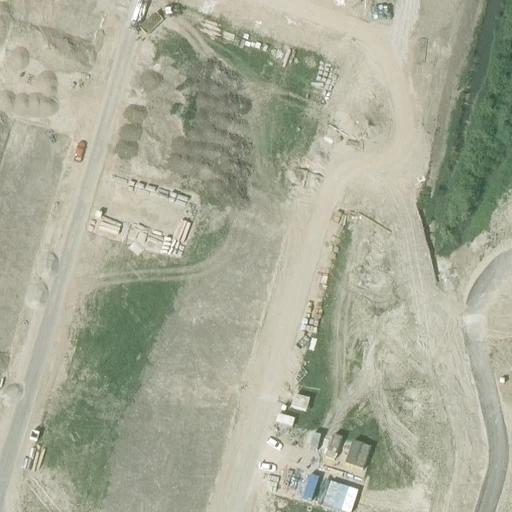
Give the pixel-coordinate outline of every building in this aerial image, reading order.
[(24,0),(19,13),(33,18),(36,9),(57,17),(63,0),(24,0)] [(63,0),(57,17),(79,25),(75,34),(89,39),(98,15),(86,10),(89,0),(63,0)] [(166,7),(151,45),(172,53),(187,15),(166,7)] [(187,15),(172,53),(192,61),(207,23),(187,15)] [(207,23),(192,61),(213,69),(227,31),(207,23)] [(227,31),(213,69),(233,76),(247,38),(227,31)] [(247,38),(233,76),(253,84),(268,46),(247,38)] [(268,46),(253,84),(273,92),(288,54),(268,46)] [(288,54),(273,92),(293,100),(308,62),(288,54)] [(308,62),(293,100),(314,108),(329,70),(308,62)] [(150,76),(147,86),(160,89),(163,80),(150,76)] [(171,82),(168,92),(181,95),(183,85),(171,82)] [(183,85),(181,95),(193,99),(196,89),(183,85)] [(140,90),(133,111),(173,122),(179,101),(140,90)] [(212,94),(210,103),(222,107),(225,97),(212,94)] [(230,108),(227,117),(240,121),(243,111),(230,108)] [(133,111),(127,132),(167,143),(173,122),(133,111)] [(243,111),(240,121),(253,125),(255,115),(243,111)] [(210,120),(206,132),(216,135),(220,122),(210,120)] [(269,125),(267,135),(279,138),(282,129),(269,125)] [(282,129),(279,138),(292,142),(295,132),(282,129)] [(26,130),(20,151),(59,163),(65,141),(26,130)] [(127,132),(122,153),(161,164),(167,143),(127,132)] [(206,132),(203,145),(212,148),(216,135),(206,132)] [(223,132),(219,145),(229,147),(233,135),(223,132)] [(266,135),(260,156),(299,167),(305,146),(266,135)] [(20,151),(14,172),(53,183),(59,163),(20,151)] [(122,153),(115,174),(154,186),(161,164),(122,153)] [(217,153),(214,164),(223,167),(227,155),(217,153)] [(260,156),(254,177),(293,188),(299,167),(260,156)] [(198,161),(194,174),(204,176),(208,164),(198,161)] [(214,164),(210,178),(219,181),(223,167),(214,164)] [(14,172),(8,193),(47,204),(53,183),(14,172)] [(194,174),(191,186),(201,189),(204,176),(194,174)] [(254,177),(248,198),(287,209),(293,188),(254,177)] [(0,212),(0,228),(14,233),(17,219),(41,226),(47,204),(8,193),(2,213),(0,212)] [(206,194),(202,207),(212,210),(216,197),(206,194)] [(248,198),(242,219),(278,229),(281,230),(287,209),(248,198)] [(358,205),(349,228),(391,245),(400,221),(358,205)] [(202,207),(199,220),(208,223),(212,210),(202,207)] [(239,218),(233,239),(272,250),(278,229),(242,219),(239,218)] [(0,228),(0,267),(27,275),(33,253),(10,246),(14,233),(0,228)] [(193,236),(190,248),(199,251),(203,238),(193,236)] [(99,239),(93,261),(132,272),(138,250),(99,239)] [(233,239),(227,259),(266,271),(272,250),(233,239)] [(190,248),(186,261),(196,264),(199,251),(190,248)] [(227,259),(221,280),(224,281),(261,291),(266,271),(227,259)] [(332,260),(328,273),(353,280),(357,267),(332,260)] [(93,261),(87,282),(126,293),(132,272),(93,261)] [(0,267),(0,289),(21,296),(27,275),(0,267)] [(167,268),(164,281),(173,283),(177,271),(167,268)] [(181,277),(178,290),(187,293),(191,280),(181,277)] [(383,278),(358,284),(361,298),(371,296),(375,316),(416,307),(411,285),(386,290),(383,278)] [(164,281),(160,293),(170,296),(173,283),(164,281)] [(224,281),(218,302),(257,313),(263,292),(261,291),(224,281)] [(87,282),(81,302),(120,313),(126,293),(87,282)] [(0,289),(0,312),(15,316),(21,296),(0,289)] [(178,290),(174,302),(184,305),(187,293),(178,290)] [(81,302),(75,323),(114,334),(120,313),(81,302)] [(218,302),(212,322),(251,333),(257,313),(218,302)] [(416,307),(375,316),(380,337),(421,328),(416,307)] [(155,310),(152,322),(161,325),(165,312),(155,310)] [(0,335),(9,338),(15,316),(0,312),(0,335)] [(170,319),(166,331),(176,334),(179,321),(170,319)] [(152,322),(148,335),(158,338),(161,325),(152,322)] [(212,322),(206,343),(245,354),(251,333),(212,322)] [(75,323),(69,344),(106,354),(108,355),(114,334),(75,323)] [(314,323),(310,336),(335,343),(339,330),(314,323)] [(421,328),(380,337),(385,358),(426,349),(421,328)] [(166,331),(162,344),(172,347),(176,334),(166,331)] [(310,336),(307,349),(331,356),(335,343),(310,336)] [(67,343),(61,364),(100,375),(106,354),(69,344),(67,343)] [(206,343),(200,364),(239,375),(245,354),(206,343)] [(426,349),(385,358),(390,379),(431,370),(426,349)] [(143,351),(140,364),(149,366),(153,354),(143,351)] [(158,360),(154,373),(164,376),(167,363),(158,360)] [(61,364),(55,385),(94,396),(100,375),(61,364)] [(140,364),(136,376),(146,379),(149,366),(140,364)] [(200,364),(194,384),(231,395),(233,396),(239,375),(200,364)] [(300,370),(297,383),(322,390),(325,377),(300,370)] [(431,370),(390,379),(395,400),(436,391),(431,370)] [(154,373),(150,386),(160,388),(164,376),(154,373)] [(297,383),(294,394),(318,401),(322,390),(297,383)] [(192,384),(186,405),(225,416),(231,395),(194,384),(192,384)] [(55,385),(49,406),(70,412),(66,426),(91,433),(95,420),(88,418),(94,396),(55,385)] [(436,391),(395,400),(400,421),(441,412),(436,391)] [(131,393),(128,405),(137,408),(141,395),(131,393)] [(146,402),(142,414),(152,417),(155,405),(146,402)] [(128,405),(124,418),(134,421),(137,408),(128,405)] [(186,405),(180,425),(219,437),(225,416),(186,405)] [(405,442),(395,444),(399,458),(424,452),(421,440),(446,434),(441,412),(400,421),(405,442)] [(142,414),(138,427),(148,430),(152,417),(142,414)] [(54,420),(46,431),(56,438),(65,427),(54,420)] [(180,425),(174,446),(213,457),(219,437),(180,425)] [(65,427),(56,438),(67,446),(75,435),(65,427)] [(122,427),(118,440),(128,442),(131,430),(122,427)] [(346,434),(343,444),(356,447),(358,438),(346,434)] [(134,443),(130,456),(140,459),(143,446),(134,443)] [(174,446),(168,467),(207,478),(213,457),(174,446)] [(109,452),(103,460),(113,468),(119,460),(109,452)] [(130,456),(127,469),(136,471),(140,459),(130,456)] [(168,467),(162,489),(201,500),(207,478),(168,467)] [(394,468),(390,481),(400,484),(394,504),(418,511),(419,511),(435,511),(440,495),(416,487),(419,475),(394,468)] [(23,507),(22,509),(25,511),(52,511),(72,487),(50,471),(41,483),(37,480),(28,492),(30,494),(28,498),(29,499),(22,507),(23,507)] [(142,478),(136,486),(147,493),(153,486),(142,478)] [(153,486),(147,493),(157,501),(163,493),(153,486)] [(360,495),(356,507),(366,510),(370,497),(360,495)] [(85,497),(74,511),(104,511),(85,497)] [(269,501),(265,511),(308,511),(269,501)]
